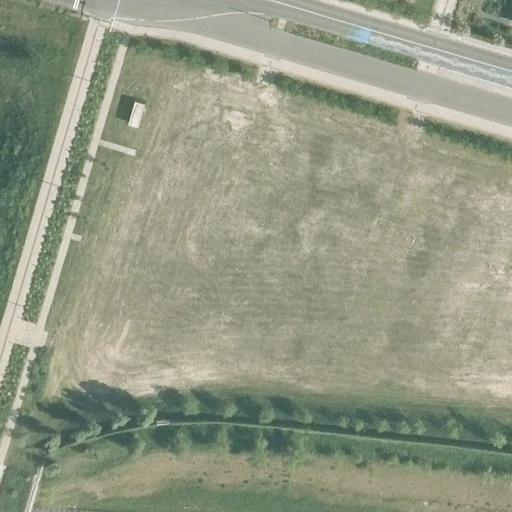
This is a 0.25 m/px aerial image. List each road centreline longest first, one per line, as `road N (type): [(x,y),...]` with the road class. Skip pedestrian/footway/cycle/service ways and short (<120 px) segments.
road 1 (unclassified): [(229,35),(511,114)]
road 2 (tertiary): [(511,70),(273,0)]
road 3 (unclassified): [(104,1),(229,35)]
